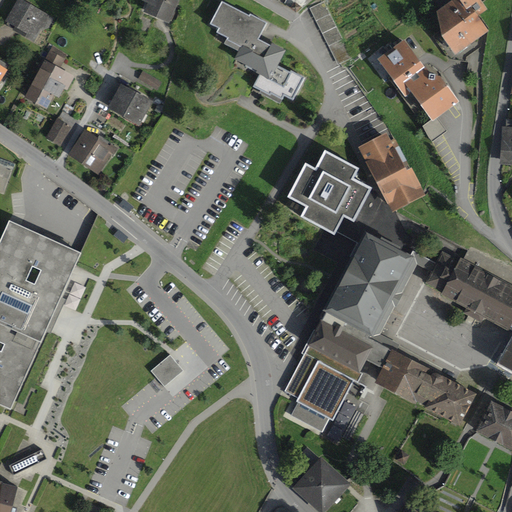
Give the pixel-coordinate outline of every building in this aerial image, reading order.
[(54,19),(19,0),(18,0),(7,22),(16,27),(14,30),(35,42),(41,31),(49,29),(54,19)] [(180,0),(143,0),(143,2),(148,4),(144,13),(169,24),(180,0)] [(296,14),(307,0),(284,0),(283,2),(296,14)] [(454,0),(437,13),(442,38),(455,56),(488,32),(477,18),(487,11),(479,0),(454,0)] [(270,79),(277,66),(286,51),(272,43),(270,46),(259,39),(267,23),(249,14),(248,16),(222,2),(209,25),(217,30),(215,33),(226,39),(223,44),(238,52),(234,60),(261,74),(270,79)] [(323,2),(310,8),(337,65),(352,58),(323,2)] [(431,76),(404,39),(376,60),(405,99),(411,94),(433,123),(460,103),(441,78),(431,76)] [(53,47),(26,99),(47,110),(54,96),(59,99),(64,90),(68,92),(76,77),(60,69),(68,55),(53,47)] [(0,65),(0,83),(8,70),(0,65)] [(270,79),(261,74),(254,87),(269,95),(270,94),(281,100),(284,96),(292,100),(304,78),(290,70),(289,72),(277,66),(270,79)] [(162,83),(143,71),(138,80),(157,91),(162,83)] [(121,84),(108,109),(140,127),(153,102),(121,84)] [(62,111),(45,139),(60,148),(77,120),(62,111)] [(506,127),(502,127),(499,166),(511,166),(511,119),(507,120),(506,127)] [(85,129),(68,155),(98,175),(112,154),(115,155),(119,149),(105,140),(103,142),(85,129)] [(387,134),(359,148),(391,213),(426,196),(412,169),(407,171),(387,134)] [(308,207),(303,218),(335,235),(346,214),(356,220),(373,187),(354,179),(360,169),(326,152),(317,170),(307,165),(290,198),(308,207)] [(10,223),(0,243),(0,406),(11,411),(82,254),(10,223)] [(382,370),(392,351),(373,341),(415,258),(411,255),(366,233),(284,393),(297,399),(295,403),(297,404),(290,417),(322,433),(329,419),(333,421),(354,381),(358,383),(363,373),(361,373),(367,362),(382,370)] [(432,272),(426,284),(443,293),(441,296),(466,309),(463,314),(482,323),(484,319),(509,332),(511,327),(511,272),(470,249),(464,260),(460,259),(460,260),(443,252),(437,264),(432,272)] [(432,272),(437,264),(413,251),(411,255),(415,258),(373,341),(392,351),(396,353),(400,345),(381,335),(393,313),(418,265),(432,272)] [(511,342),(499,365),(511,371),(511,342)] [(392,351),(382,370),(375,384),(417,405),(417,403),(426,407),(425,410),(460,428),(477,396),(435,374),(433,373),(433,372),(396,353),(392,351)] [(184,371),(171,355),(151,371),(157,378),(165,388),(184,371)] [(511,412),(492,402),(476,433),(511,451),(511,412)] [(43,446),(10,458),(13,467),(46,455),(43,446)] [(321,458),(292,489),(317,511),(326,511),(351,485),(321,458)] [(0,511),(12,511),(19,487),(0,482),(0,511)]
